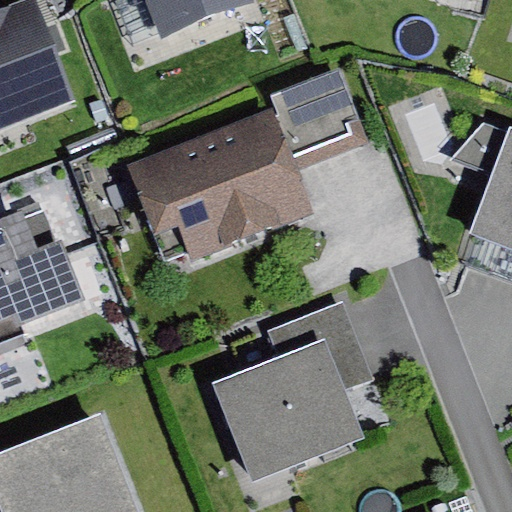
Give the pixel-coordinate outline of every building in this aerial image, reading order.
[(34,0),(33,0),(0,13),(0,134),(76,105),(34,0)] [(254,0),(146,0),(162,40),(256,5),(254,0)] [(277,107),(125,165),(153,239),(179,229),(192,263),(314,216),(292,158),(351,136),(347,124),(360,119),(342,71),(273,97),(277,107)] [(511,132),(485,123),(452,159),(492,174),(469,235),(511,251),(511,132)] [(51,197),(0,217),(0,326),(19,319),(26,336),(96,307),(51,197)] [(281,359),(210,387),(250,488),(367,443),(346,392),(371,382),(341,307),(271,335),(281,359)] [(139,511),(101,414),(0,454),(0,507),(1,511),(139,511)]
